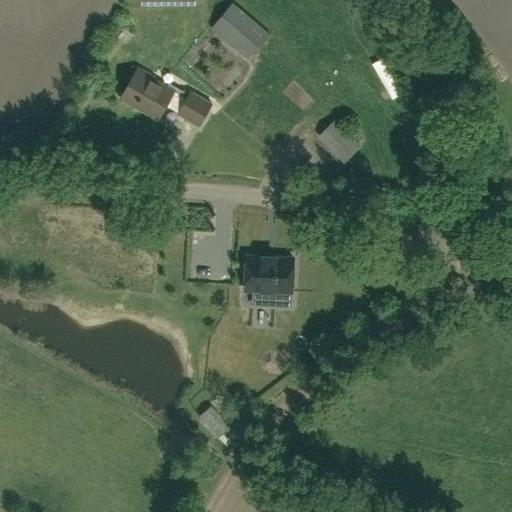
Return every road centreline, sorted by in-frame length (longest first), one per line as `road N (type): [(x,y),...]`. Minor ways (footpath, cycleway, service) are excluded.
road 1 (unclassified): [(511,271),(314,206),(0,182)]
road 2 (track): [(463,254),(434,289),(263,428),(205,511)]
